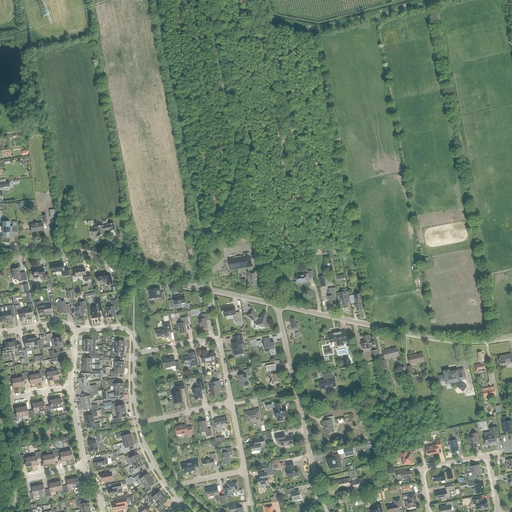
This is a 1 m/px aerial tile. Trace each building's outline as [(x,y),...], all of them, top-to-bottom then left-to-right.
[(2,238),(10,238),(10,222),(2,222),(2,226),(0,226),(0,232),(2,233),(2,238)] [(31,232),(38,231),(43,230),(42,223),(30,225),(31,232)] [(103,225),(95,227),(95,229),(91,229),(91,231),(91,233),(91,234),(92,234),(92,236),(96,235),(97,237),(100,237),(100,236),(104,235),(104,231),(110,230),(110,232),(115,231),(113,223),(108,224),(109,226),(103,227),(103,225)] [(233,258),(229,259),(230,270),(248,267),(249,271),(247,271),(248,281),(250,281),(250,286),(259,285),(258,280),(259,280),(258,270),(254,271),(254,270),(252,270),(252,267),(250,255),(241,257),(241,256),(232,257),(233,258)] [(69,275),(67,267),(63,268),(62,262),(51,265),(51,268),(51,269),(52,273),(62,271),(63,276),(69,275)] [(84,267),(74,269),(75,276),(75,278),(83,276),(84,281),(91,280),(89,273),(85,274),(84,267)] [(27,280),(25,273),(21,274),(19,273),(19,270),(16,268),(11,269),(13,278),(18,281),(27,280)] [(42,279),(43,279),(43,280),(48,279),(47,272),(44,272),(43,268),(33,270),(34,278),(41,277),(42,279)] [(295,276),(297,284),(308,282),(307,277),(309,277),(309,278),(313,277),(312,270),(308,271),(308,274),(307,274),(306,273),(302,274),(295,276)] [(112,283),(112,284),(111,275),(107,276),(106,272),(96,274),(98,281),(102,280),(102,282),(104,283),(106,283),(107,285),(107,284),(112,283)] [(162,300),(165,299),(164,292),(161,292),(160,288),(153,289),(152,289),(151,289),(150,290),(146,290),(146,291),(149,290),(150,299),(148,299),(161,297),(162,300)] [(329,296),(327,296),(328,300),(329,300),(330,305),(335,304),(334,300),(336,299),(336,300),(334,288),(328,289),(329,292),(328,292),(329,296)] [(341,292),(339,293),(340,300),(341,299),(342,303),(343,308),(348,307),(348,303),(350,303),(350,304),(351,304),(348,291),(346,292),(345,289),(341,290),(341,292)] [(353,295),(350,296),(351,303),(354,302),(355,306),(356,305),(357,310),(362,309),(360,301),(363,300),(362,293),(353,295)] [(186,303),(184,295),(173,297),(174,300),(168,301),(170,308),(176,307),(175,305),(186,303)] [(57,299),(56,300),(56,301),(56,303),(57,302),(59,314),(66,312),(66,313),(70,313),(68,304),(65,305),(64,301),(61,302),(60,299),(57,299)] [(92,318),(90,318),(90,319),(100,317),(99,311),(102,310),(102,308),(101,302),(100,299),(95,301),(95,303),(96,307),(91,308),(92,318)] [(118,308),(118,311),(116,300),(110,301),(111,307),(107,307),(109,317),(106,317),(106,318),(115,316),(114,309),(118,308)] [(40,301),(34,302),(35,308),(38,308),(40,315),(46,314),(44,305),(41,306),(40,301)] [(83,313),(87,312),(86,307),(85,302),(79,303),(80,306),(75,307),(77,317),(84,315),(83,313)] [(24,309),(26,318),(32,317),(31,310),(34,309),(32,303),(27,304),(28,308),(24,309)] [(14,313),(12,305),(3,307),(6,321),(9,320),(9,321),(12,320),(11,314),(14,313)] [(16,312),(19,312),(20,319),(26,318),(24,309),(21,310),(20,305),(15,306),(16,312)] [(223,312),(224,316),(231,314),(231,315),(233,315),(235,322),(241,321),(240,312),(239,312),(240,313),(236,314),(234,306),(227,307),(227,306),(222,307),(223,311),(223,312)] [(264,328),(264,327),(267,327),(269,327),(266,314),(264,313),(259,318),(258,317),(253,310),(252,311),(248,315),(247,317),(254,320),(256,322),(255,323),(257,324),(258,326),(259,327),(260,327),(261,327),(262,328),(263,328),(264,328)] [(206,321),(209,320),(208,313),(201,315),(202,319),(199,320),(201,330),(207,328),(206,321)] [(179,334),(187,332),(185,325),(189,325),(187,317),(181,318),(182,323),(177,324),(179,334)] [(297,328),(299,328),(298,323),(296,323),(295,318),(291,319),(291,321),(290,321),(291,329),(294,329),(295,332),(297,331),(297,328)] [(171,331),(170,323),(163,324),(163,328),(160,329),(160,330),(156,331),(157,337),(164,336),(164,337),(169,336),(168,331),(171,330),(171,331)] [(329,334),(331,342),(334,342),(335,346),(347,344),(348,344),(347,341),(345,330),(336,332),(336,333),(335,334),(334,333),(329,334)] [(52,346),(62,344),(61,337),(53,339),(52,333),(46,335),(47,342),(48,342),(49,347),(52,346)] [(241,343),(243,343),(242,335),(233,336),(234,343),(232,343),(233,347),(232,348),(233,351),(234,355),(243,353),(241,343)] [(364,349),(367,348),(373,347),(372,345),(375,345),(373,339),(370,340),(369,335),(363,336),(364,340),(362,341),(363,346),(362,347),(362,348),(363,349),(364,349)] [(36,336),(30,338),(32,347),(32,351),(38,350),(36,336)] [(84,339),(83,345),(96,345),(96,340),(99,340),(99,336),(91,336),(91,339),(84,339)] [(119,338),(112,337),(112,342),(113,342),(113,347),(125,347),(125,341),(118,341),(118,338),(119,338)] [(30,338),(24,339),(26,348),(26,350),(27,352),(32,351),(32,347),(30,338)] [(275,350),(275,352),(276,352),(274,342),(270,343),(270,342),(270,338),(263,339),(266,352),(271,351),(271,350),(275,350)] [(23,355),(21,347),(18,348),(16,340),(10,341),(12,352),(15,351),(16,356),(23,355)] [(3,359),(10,358),(9,352),(12,352),(10,341),(4,342),(6,350),(2,351),(3,359)] [(57,357),(56,353),(63,351),(62,344),(52,346),(53,350),(49,351),(50,358),(57,357)] [(96,345),(83,345),(83,351),(90,351),(90,355),(98,355),(98,351),(96,351),(96,345)] [(125,347),(113,347),(111,347),(111,356),(119,356),(118,356),(118,353),(124,353),(125,347)] [(380,356),(382,365),(383,369),(387,368),(385,359),(398,356),(396,348),(383,351),(384,356),(380,356)] [(216,360),(214,353),(208,354),(207,350),(201,351),(202,355),(201,355),(202,362),(210,361),(211,367),(216,366),(215,360),(216,360)] [(195,352),(191,353),(191,354),(189,354),(188,354),(189,356),(184,357),(185,362),(186,362),(186,365),(190,364),(191,366),(198,365),(195,352)] [(474,365),(476,371),(486,369),(485,363),(484,363),(483,361),(485,360),(483,354),(482,354),(482,352),(477,353),(478,357),(478,358),(478,362),(479,361),(480,364),(474,365)] [(422,353),(409,356),(410,364),(424,361),(422,353)] [(504,355),(499,356),(499,360),(500,359),(501,365),(500,365),(511,363),(511,357),(511,354),(507,355),(508,355),(504,356),(504,355)] [(176,366),(176,370),(180,369),(179,361),(175,362),(174,356),(169,357),(169,358),(163,359),(165,370),(166,370),(165,367),(170,366),(170,367),(176,366)] [(112,368),(114,368),(124,368),(124,362),(117,362),(117,359),(118,359),(118,358),(111,358),(111,362),(112,362),(112,368)] [(281,382),(279,371),(276,372),(275,368),(276,368),(275,364),(266,366),(267,370),(269,370),(271,381),(271,382),(270,383),(271,384),(272,385),(273,385),(274,384),(281,382)] [(124,368),(114,368),(114,372),(111,372),(111,371),(111,377),(118,377),(117,377),(117,374),(124,374),(124,368)] [(39,370),(40,374),(35,375),(36,383),(42,382),(41,377),(44,376),(43,369),(39,370)] [(46,372),(45,369),(43,369),(44,376),(46,376),(48,381),(54,380),(52,371),(46,372)] [(238,375),(240,386),(249,385),(247,376),(250,376),(249,369),(243,370),(244,374),(238,375)] [(452,372),(449,372),(449,371),(447,370),(445,371),(444,372),(444,375),(439,376),(440,381),(445,380),(446,383),(456,381),(456,382),(456,383),(456,384),(456,385),(456,386),(457,386),(463,391),(466,386),(461,382),(460,379),(465,378),(464,373),(463,373),(464,374),(458,375),(457,370),(452,371),(452,372)] [(29,376),(28,372),(25,373),(26,380),(29,379),(30,385),(36,383),(35,375),(29,376)] [(332,372),(323,374),(324,380),(319,381),(321,389),(327,388),(328,393),(334,392),(333,387),(336,386),(334,377),(333,378),(332,372)] [(24,386),(23,380),(26,380),(25,373),(22,373),(22,377),(17,378),(19,387),(24,386)] [(79,378),(80,384),(89,383),(88,379),(92,379),(91,374),(84,374),(85,377),(79,378)] [(9,383),(12,382),(13,388),(19,387),(17,378),(11,379),(11,376),(7,376),(9,383)] [(110,384),(110,386),(111,386),(111,390),(114,390),(124,389),(123,383),(117,383),(116,380),(118,380),(118,379),(108,380),(108,384),(110,384)] [(205,389),(206,393),(203,381),(197,382),(198,388),(190,390),(192,389),(193,393),(194,393),(195,400),(203,398),(201,389),(205,389)] [(221,391),(222,392),(220,381),(212,382),(213,386),(210,387),(212,396),(219,395),(218,391),(221,391)] [(182,402),(179,389),(185,388),(183,382),(175,384),(176,390),(177,392),(172,393),(174,404),(174,403),(182,402)] [(80,384),(81,390),(89,389),(90,392),(98,391),(97,385),(90,387),(89,383),(80,384)] [(124,389),(114,390),(115,392),(111,393),(111,394),(109,394),(109,399),(119,399),(118,399),(117,396),(124,395),(124,389)] [(494,389),(482,391),(484,398),(491,396),(492,398),(495,397),(494,389)] [(90,399),(94,398),(93,396),(99,395),(98,391),(90,392),(90,396),(81,397),(82,403),(91,402),(90,399)] [(49,400),(50,406),(47,406),(49,413),(52,413),(51,409),(57,408),(55,399),(49,400)] [(44,407),(43,401),(38,402),(39,411),(45,410),(45,414),(49,413),(47,406),(44,407)] [(271,402),(265,403),(267,409),(272,408),(274,407),(275,407),(275,409),(274,409),(275,414),(276,414),(277,418),(276,418),(278,418),(278,420),(280,420),(281,420),(283,419),(282,417),(283,417),(287,416),(286,411),(286,407),(282,408),(282,405),(281,401),(274,402),(271,403),(271,402)] [(32,404),(33,410),(30,411),(31,418),(34,417),(34,412),(39,411),(38,402),(32,404)] [(91,402),(82,403),(83,409),(90,408),(90,411),(98,409),(97,404),(91,405),(91,402)] [(104,407),(112,406),(113,413),(117,412),(126,410),(125,404),(118,406),(118,403),(119,403),(119,402),(112,404),(112,402),(103,403),(104,407)] [(27,412),(26,406),(20,407),(22,416),(28,415),(28,418),(31,418),(30,411),(27,412)] [(14,421),(17,421),(16,417),(22,416),(20,407),(15,408),(16,414),(13,414),(14,421)] [(260,419),(259,415),(260,415),(259,409),(253,410),(253,411),(250,412),(250,411),(245,412),(246,419),(245,419),(246,422),(249,422),(249,421),(260,419)] [(126,410),(117,412),(118,418),(114,419),(114,418),(115,423),(122,422),(122,421),(121,422),(120,418),(127,417),(126,410)] [(85,422),(94,420),(94,417),(97,416),(96,411),(90,412),(91,415),(84,416),(85,422)] [(322,421),(325,434),(335,432),(333,424),(335,423),(333,416),(325,418),(326,421),(322,421)] [(511,421),(511,420),(507,421),(506,416),(502,417),(503,419),(501,420),(504,433),(510,432),(511,431),(511,421)] [(228,425),(226,417),(215,419),(217,425),(214,425),(215,432),(221,431),(220,427),(228,425)] [(95,424),(94,420),(85,422),(87,428),(92,427),(93,430),(101,429),(100,423),(95,424)] [(207,437),(212,436),(211,428),(207,429),(206,421),(198,422),(200,432),(206,431),(207,437)] [(193,434),(191,427),(187,428),(186,425),(182,426),(182,425),(179,425),(179,426),(175,427),(175,429),(175,430),(176,430),(176,435),(186,433),(186,436),(193,434)] [(457,427),(454,428),(456,440),(450,441),(450,444),(449,445),(449,447),(450,448),(451,448),(452,452),(458,450),(457,442),(460,442),(457,427)] [(485,443),(486,445),(490,444),(496,442),(495,438),(499,437),(497,427),(489,428),(490,433),(485,434),(484,433),(485,436),(484,436),(485,442),(485,443)] [(122,437),(124,442),(133,439),(131,433),(124,435),(123,432),(124,432),(116,434),(117,439),(118,439),(122,437)] [(284,446),(285,446),(287,446),(288,445),(292,444),(292,446),(293,446),(291,436),(285,437),(284,433),(276,435),(277,442),(281,442),(281,446),(284,446)] [(469,439),(471,448),(477,447),(476,440),(479,440),(477,433),(471,434),(472,438),(469,439)] [(95,450),(97,449),(97,446),(98,446),(98,445),(98,443),(99,442),(101,441),(100,435),(92,436),(93,440),(88,441),(90,451),(95,450)] [(257,453),(257,450),(261,449),(261,445),(265,445),(264,438),(256,440),(257,443),(250,444),(252,454),(257,453)] [(129,451),(128,447),(134,445),(133,439),(124,442),(120,443),(122,448),(120,448),(122,453),(130,450),(129,451)] [(436,445),(426,447),(425,443),(427,455),(434,453),(435,455),(439,454),(438,448),(441,448),(440,440),(435,441),(436,445)] [(225,464),(227,463),(227,464),(230,463),(229,455),(233,454),(231,447),(225,449),(226,453),(221,453),(224,464),(225,464)] [(353,448),(343,450),(345,456),(354,454),(353,448)] [(59,449),(56,450),(57,457),(60,456),(61,462),(67,460),(65,452),(59,453),(59,449)] [(53,454),(48,455),(49,464),(55,463),(54,457),(57,457),(56,450),(52,450),(53,454)] [(409,465),(413,464),(412,459),(411,454),(408,454),(407,454),(406,450),(399,451),(400,457),(402,457),(403,465),(408,464),(409,465)] [(41,451),(38,452),(39,459),(42,458),(44,465),(49,464),(48,455),(42,456),(41,451)] [(36,456),(30,457),(32,466),(37,465),(36,459),(39,459),(38,452),(35,452),(36,456)] [(210,467),(215,466),(213,460),(217,459),(216,453),(210,454),(211,459),(203,461),(204,468),(210,467)] [(95,460),(95,463),(94,463),(94,464),(94,463),(95,469),(102,468),(101,465),(105,464),(105,465),(105,464),(107,464),(108,460),(107,458),(109,458),(108,454),(101,455),(102,459),(95,460)] [(128,465),(132,464),(140,460),(138,454),(132,457),(130,454),(132,454),(131,454),(125,457),(126,460),(127,459),(129,462),(127,463),(128,465)] [(327,462),(328,462),(329,469),(337,467),(337,468),(342,467),(339,454),(332,455),(332,458),(326,459),(327,462)] [(24,458),(24,455),(21,455),(22,462),(25,462),(26,467),(32,466),(30,457),(24,458)] [(195,470),(194,467),(199,466),(197,459),(191,460),(191,462),(182,464),(183,469),(183,470),(184,472),(188,471),(188,472),(191,472),(191,471),(195,470)] [(140,460),(132,464),(134,468),(131,470),(131,469),(130,469),(133,474),(139,471),(138,471),(137,468),(143,465),(140,460)] [(288,470),(287,470),(288,477),(299,475),(299,476),(298,476),(298,477),(299,476),(298,468),(294,469),(293,466),(292,462),(286,463),(287,467),(288,470)] [(481,465),(469,467),(470,467),(472,475),(468,476),(468,480),(476,479),(475,475),(480,474),(480,473),(481,473),(480,469),(479,469),(479,466),(481,465)] [(112,474),(118,473),(117,467),(109,469),(109,472),(101,474),(101,477),(101,478),(103,484),(102,482),(113,480),(112,474)] [(260,479),(257,480),(259,489),(259,487),(269,485),(267,474),(274,473),(272,467),(264,468),(265,472),(259,473),(260,479)] [(411,475),(411,474),(410,471),(407,472),(406,469),(396,471),(398,479),(402,479),(403,482),(412,480),(411,475)] [(336,484),(335,484),(336,487),(337,486),(337,489),(353,486),(354,490),(365,488),(364,485),(362,478),(356,480),(355,477),(357,477),(355,471),(349,472),(350,478),(350,479),(351,478),(352,481),(349,481),(348,479),(339,481),(339,480),(335,481),(336,484)] [(439,474),(432,475),(433,482),(437,481),(437,482),(445,480),(445,479),(447,478),(448,479),(453,478),(451,471),(446,472),(444,473),(443,472),(439,473),(439,474)] [(141,474),(133,478),(135,482),(136,481),(139,486),(143,484),(151,479),(149,476),(148,474),(143,477),(142,477),(140,474),(141,474)] [(65,486),(66,493),(69,492),(68,489),(74,488),(73,479),(67,480),(68,486),(65,486)] [(154,484),(151,479),(143,484),(146,489),(143,491),(145,494),(151,490),(151,489),(150,490),(148,488),(154,484)] [(475,489),(473,489),(474,494),(484,492),(483,486),(484,486),(483,482),(475,483),(475,480),(468,481),(469,487),(475,485),(475,489)] [(61,481),(55,482),(57,491),(62,490),(63,494),(66,493),(65,486),(62,487),(61,481)] [(48,489),(47,490),(49,496),(52,496),(51,492),(57,491),(55,482),(49,484),(50,489),(48,489)] [(108,489),(109,495),(123,492),(121,483),(114,484),(115,488),(108,489)] [(228,484),(229,488),(224,488),(226,497),(233,496),(232,493),(238,491),(237,483),(228,484)] [(43,485),(38,486),(40,495),(45,494),(46,497),(49,496),(47,490),(44,490),(43,485)] [(31,500),(34,499),(34,496),(40,495),(38,486),(32,487),(33,492),(30,493),(31,500)] [(222,504),(226,503),(225,496),(220,496),(220,497),(219,497),(217,486),(213,487),(213,488),(206,489),(207,491),(206,492),(207,493),(208,497),(215,495),(216,501),(221,500),(222,504)] [(297,501),(302,501),(301,495),(300,495),(299,490),(295,491),(294,488),(286,489),(287,495),(291,494),(293,503),(293,501),(297,500),(297,501)] [(446,490),(439,492),(435,493),(437,499),(440,498),(441,499),(447,498),(446,490)] [(151,506),(156,502),(163,496),(160,491),(154,496),(153,493),(154,493),(153,492),(147,497),(151,501),(150,502),(151,505),(151,506)] [(403,500),(405,500),(406,508),(408,508),(409,509),(410,508),(410,507),(417,506),(416,502),(416,498),(415,498),(414,494),(403,496),(402,495),(403,501),(404,501),(403,500)] [(163,496),(156,502),(160,507),(157,509),(158,511),(159,511),(165,508),(164,508),(162,505),(167,501),(163,496)] [(482,496),(472,498),(473,504),(476,504),(477,509),(488,507),(486,500),(483,500),(482,496)] [(116,500),(117,503),(113,504),(113,507),(113,508),(114,508),(114,511),(125,509),(125,505),(130,504),(129,501),(128,497),(116,500)] [(398,507),(401,506),(400,498),(393,500),(394,504),(387,506),(388,511),(394,511),(399,511),(398,507)] [(80,507),(81,510),(90,508),(89,502),(86,503),(85,499),(76,501),(77,507),(80,507)] [(441,511),(451,511),(451,507),(454,507),(453,501),(446,503),(446,506),(440,507),(441,511)]
